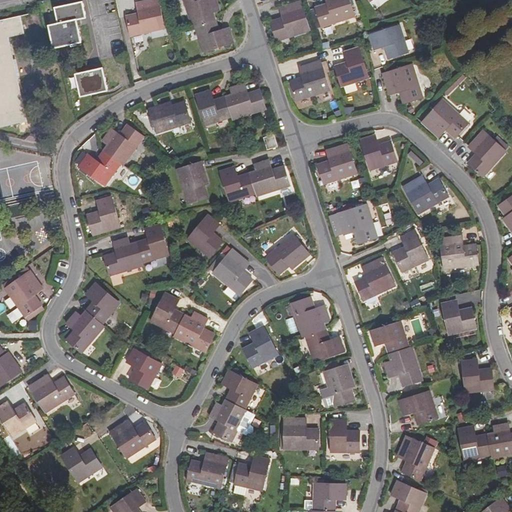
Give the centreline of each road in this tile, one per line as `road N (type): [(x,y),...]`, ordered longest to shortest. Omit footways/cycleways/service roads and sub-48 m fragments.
road 1 (residential): [(262,53),(139,94),(61,151),(78,239),(43,329),(50,352),(181,424)]
road 2 (residential): [(292,138),(374,120),(398,125),(471,191),(493,248),(488,325),(511,384)]
road 3 (residential): [(331,272),(377,423),(363,511)]
road 4 (residential): [(331,272),(268,295),(224,340),(181,424)]
road 5 (residential): [(292,138),(331,272)]
